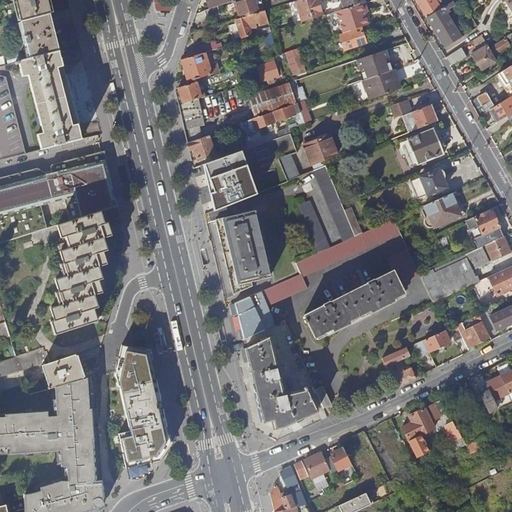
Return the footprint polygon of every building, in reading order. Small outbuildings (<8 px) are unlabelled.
[(50,14),(46,0),(14,0),(20,22),(49,14),(50,14)] [(217,6),(228,3),(227,0),(205,0),(209,9),(217,6)] [(236,0),(233,1),(239,18),(257,13),(252,0),(236,0)] [(299,0),(294,1),(301,23),(322,16),(317,1),(314,1),(313,0),(299,0)] [(364,3),(363,0),(340,0),(343,9),(364,3)] [(434,0),(415,0),(426,18),(440,9),(434,0)] [(170,11),(173,1),(154,1),(156,11),(170,11)] [(367,11),(364,3),(343,9),(335,12),(342,33),(368,25),(364,12),(367,11)] [(440,9),(426,18),(444,48),(460,38),(446,14),(444,11),(446,10),(453,6),(451,3),(450,3),(440,9)] [(209,9),(205,10),(207,18),(219,14),(217,6),(209,9)] [(239,18),(236,20),(238,28),(250,24),(251,27),(256,26),(255,23),(257,22),(259,26),(267,23),(264,11),(257,13),(239,18)] [(49,14),(20,22),(29,59),(58,52),(49,14)] [(344,51),(365,43),(360,28),(338,36),(344,51)] [(266,50),(275,47),(270,32),(261,35),(266,50)] [(381,46),(394,42),(390,34),(370,41),(370,42),(367,44),(369,50),(377,48),(381,46)] [(511,37),(510,34),(503,38),(504,39),(489,49),(493,56),(509,46),(506,41),(511,37)] [(496,61),(493,56),(489,49),(488,48),(482,37),(474,42),(479,50),(480,52),(480,53),(483,58),(476,62),(481,70),(496,61)] [(193,56),(204,53),(206,52),(204,44),(191,48),(193,56)] [(359,59),(379,53),(377,48),(369,50),(358,54),(359,59)] [(291,50),(285,52),(293,75),(299,73),(292,53),(291,50)] [(480,52),(479,50),(472,55),(476,62),(483,58),(480,53),(480,52)] [(300,74),(306,72),(298,51),(296,52),(292,53),(299,73),(300,74)] [(386,73),(390,71),(383,51),(379,53),(386,73)] [(60,59),(58,52),(29,59),(18,62),(19,68),(19,69),(21,77),(27,76),(42,133),(36,135),(38,143),(39,143),(40,149),(81,139),(79,133),(80,133),(78,124),(72,126),(57,68),(63,67),(60,59)] [(193,56),(181,60),(188,82),(211,75),(204,53),(193,56)] [(366,79),(386,73),(379,53),(359,59),(366,79)] [(267,80),(272,78),(278,76),(278,74),(276,70),(273,62),(250,70),(255,84),(267,80)] [(511,89),(511,65),(502,72),(497,75),(504,86),(508,84),(511,89)] [(78,124),(63,67),(57,68),(72,126),(78,124)] [(359,104),(398,90),(390,71),(386,73),(366,79),(352,84),(359,104)] [(0,159),(24,153),(5,77),(0,75),(0,159)] [(196,82),(177,88),(182,100),(180,101),(181,105),(183,104),(183,103),(201,98),(196,82)] [(233,126),(238,125),(254,119),(256,118),(255,116),(294,103),(288,84),(249,97),(254,112),(251,113),(249,111),(231,118),(233,126)] [(492,104),(486,94),(471,102),(480,118),(487,114),(483,106),(488,104),(489,106),(492,104)] [(178,106),(187,143),(201,138),(199,127),(204,125),(198,99),(183,104),(181,105),(178,106)] [(489,110),(497,123),(508,116),(511,113),(511,100),(509,102),(507,99),(495,107),(489,110)] [(304,123),(310,121),(303,101),(297,103),(304,123)] [(394,118),(410,112),(406,101),(390,107),(394,118)] [(295,108),(294,104),(256,118),(254,119),(256,124),(259,123),(261,127),(295,115),(293,109),(295,108)] [(408,133),(436,121),(429,105),(402,117),(408,133)] [(94,106),(89,106),(91,120),(81,122),(83,136),(99,134),(94,106)] [(436,122),(436,121),(408,133),(436,122)] [(193,149),(197,159),(214,153),(209,138),(214,138),(222,135),(221,134),(224,133),(223,130),(201,138),(187,143),(190,151),(193,149)] [(444,155),(433,130),(397,145),(398,148),(402,147),(410,167),(442,154),(443,155),(444,155)] [(289,135),(244,147),(247,157),(257,155),(258,161),(262,160),(266,176),(276,173),(270,151),(292,145),(289,135)] [(303,150),(331,140),(330,138),(303,149),(303,150)] [(337,154),(331,140),(303,150),(310,166),(337,154)] [(118,207),(116,198),(114,198),(105,163),(107,163),(103,151),(89,154),(89,157),(67,163),(66,160),(52,164),(49,168),(50,171),(51,173),(44,175),(44,173),(44,172),(36,168),(17,172),(18,175),(0,179),(0,243),(57,226),(100,212),(118,207)] [(257,195),(241,151),(203,165),(214,212),(257,195)] [(89,157),(89,154),(66,160),(67,163),(89,157)] [(287,181),(299,177),(290,155),(279,159),(287,181)] [(356,236),(341,203),(325,166),(312,171),(343,242),(356,236)] [(427,196),(446,188),(439,170),(420,178),(416,180),(420,189),(424,187),(427,196)] [(453,198),(451,194),(423,206),(425,210),(422,212),(424,218),(423,221),(423,224),(424,226),(426,227),(428,228),(430,228),(433,228),(433,229),(464,215),(456,197),(453,198)] [(317,252),(329,247),(309,201),(297,206),(317,252)] [(478,226),(482,235),(474,239),(478,248),(482,246),(486,245),(504,236),(500,228),(499,226),(500,225),(500,224),(497,218),(496,219),(491,209),(474,218),(465,221),(469,230),(478,226)] [(270,280),(253,211),(215,220),(233,296),(270,280)] [(104,223),(100,212),(57,226),(61,237),(65,236),(68,247),(60,250),(63,262),(59,263),(63,276),(55,279),(58,291),(55,292),(59,306),(50,309),(54,320),(50,322),(55,335),(98,321),(94,309),(98,308),(94,296),(103,292),(99,280),(102,278),(98,266),(107,263),(103,251),(107,250),(103,238),(112,235),(107,222),(104,223)] [(393,220),(356,236),(343,242),(295,263),(300,274),(261,291),(265,302),(267,306),(307,288),(302,277),(400,234),(393,220)] [(511,252),(504,236),(486,245),(493,260),(511,252)] [(489,262),(482,246),(478,248),(420,275),(433,302),(479,281),(476,277),(473,269),(489,262)] [(420,275),(407,248),(386,259),(393,271),(373,281),(373,280),(366,283),(367,284),(329,303),(329,302),(322,305),(323,306),(304,315),(315,338),(326,333),(327,334),(394,301),(393,299),(404,294),(400,285),(420,275)] [(511,266),(488,277),(497,296),(511,289),(511,266)] [(234,303),(237,315),(258,305),(265,302),(261,291),(234,303)] [(258,305),(264,329),(274,325),(267,306),(265,302),(258,305)] [(511,304),(490,312),(496,330),(511,324),(511,304)] [(237,315),(243,339),(264,329),(258,305),(237,315)] [(481,321),(478,315),(473,318),(476,323),(481,321)] [(462,338),(467,348),(488,338),(481,324),(459,334),(462,338)] [(459,334),(455,325),(447,329),(454,342),(462,338),(459,334)] [(449,342),(444,331),(423,340),(428,352),(449,342)] [(286,394),(273,336),(268,337),(245,348),(263,422),(273,420),(275,428),(283,426),(317,411),(307,389),(306,389),(306,387),(303,388),(304,390),(286,394)] [(428,352),(423,340),(416,343),(422,356),(429,353),(428,352)] [(158,461),(170,444),(150,351),(121,345),(115,375),(117,388),(119,388),(130,436),(119,439),(125,468),(158,461)] [(0,375),(47,362),(43,348),(15,357),(0,361),(0,375)] [(410,356),(406,348),(382,359),(396,388),(415,379),(410,369),(404,371),(402,369),(395,371),(393,366),(397,364),(396,362),(410,356)] [(84,379),(76,354),(47,363),(48,364),(41,366),(48,387),(47,387),(48,389),(57,386),(78,381),(84,379)] [(511,401),(511,369),(499,376),(508,394),(511,401)] [(508,394),(499,376),(483,383),(487,391),(478,396),(486,412),(496,407),(495,405),(498,403),(496,399),(508,394)] [(84,379),(57,386),(60,420),(49,420),(49,415),(0,419),(0,456),(1,456),(61,452),(62,468),(68,468),(70,483),(64,484),(42,490),(43,493),(34,496),(25,496),(25,508),(25,511),(90,511),(100,509),(104,503),(102,486),(96,486),(89,378),(84,379)] [(314,390),(323,408),(331,404),(323,386),(314,390)] [(440,417),(433,404),(408,416),(410,423),(401,427),(416,458),(428,452),(420,435),(433,428),(430,422),(440,417)] [(451,422),(444,426),(451,442),(460,438),(456,430),(451,422)] [(362,477),(365,475),(367,474),(374,488),(387,482),(363,432),(339,444),(342,449),(350,465),(357,479),(359,478),(360,480),(363,479),(362,477)] [(483,436),(465,445),(468,452),(486,443),(483,436)] [(486,443),(468,452),(470,454),(487,444),(486,443)] [(350,465),(342,449),(333,453),(334,455),(324,460),(329,470),(331,474),(350,465)] [(324,460),(320,453),(303,461),(311,478),(318,475),(321,481),(324,479),(321,474),(329,470),(324,460)] [(504,470),(511,465),(511,456),(500,462),(504,470)] [(306,473),(301,462),(292,465),(297,477),(306,473)] [(297,484),(290,467),(280,472),(279,473),(286,488),(297,484)] [(372,490),(374,488),(367,474),(365,475),(372,490)] [(318,475),(311,478),(314,484),(321,481),(318,475)] [(277,489),(273,485),(271,489),(269,494),(273,511),(275,511),(289,509),(298,507),(306,505),(300,491),(280,499),(277,489)] [(353,511),(365,507),(360,495),(342,504),(345,511),(353,511)] [(0,511),(25,511),(25,508),(11,511),(9,503),(0,505),(0,511)]
